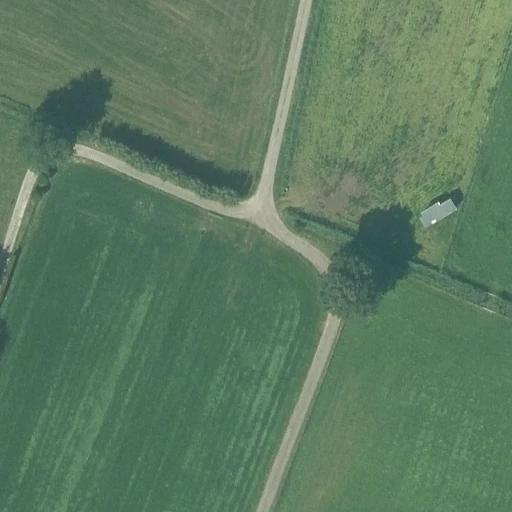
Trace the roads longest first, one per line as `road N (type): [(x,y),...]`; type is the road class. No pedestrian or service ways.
road 1 (track): [(305,0),(257,219),(318,251),(337,287),(332,331),(262,511)]
road 2 (track): [(0,270),(29,184),(50,154),(64,151),(257,219)]
